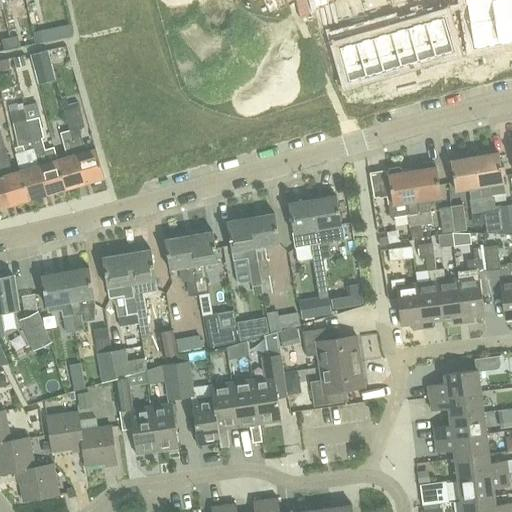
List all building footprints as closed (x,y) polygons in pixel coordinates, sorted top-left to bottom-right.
[(491,0),(486,0),(466,3),(473,48),(499,44),(491,0)] [(511,0),(491,0),(499,44),(511,41),(511,0)] [(444,16),(426,21),(436,56),(454,50),(444,16)] [(426,21),(409,26),(418,61),(436,56),(426,21)] [(409,26),(391,31),(401,66),(418,61),(409,26)] [(42,30),(33,32),(35,44),(44,42),(42,30)] [(391,31),(374,36),(384,71),(401,66),(391,31)] [(10,37),(12,49),(21,47),(18,35),(10,37)] [(374,36),(357,41),(367,76),(384,71),(374,36)] [(12,49),(10,37),(2,39),(4,50),(12,49)] [(357,41),(338,47),(348,81),(367,76),(357,41)] [(52,64),(48,50),(30,54),(31,57),(34,69),(52,64)] [(10,67),(8,58),(0,60),(0,64),(1,69),(10,67)] [(255,75),(234,81),(244,116),(266,109),(255,75)] [(234,81),(213,87),(223,122),(244,116),(234,81)] [(213,87),(192,93),(202,128),(223,122),(213,87)] [(192,93),(171,99),(182,134),(202,128),(192,93)] [(64,110),(69,130),(71,130),(86,183),(104,177),(96,149),(87,151),(81,128),(85,127),(80,106),(78,101),(70,103),(69,99),(67,99),(67,96),(61,98),(64,110)] [(171,99),(151,106),(161,140),(182,134),(171,99)] [(151,106),(130,112),(140,146),(161,140),(151,106)] [(130,112),(108,118),(118,153),(140,146),(130,112)] [(54,146),(45,149),(43,139),(45,138),(40,116),(27,119),(48,194),(67,188),(59,159),(58,159),(54,146)] [(18,147),(24,145),(26,151),(15,154),(20,170),(21,170),(29,199),(48,194),(27,119),(13,123),(18,147)] [(0,167),(11,205),(29,199),(21,170),(20,170),(12,172),(5,149),(6,148),(0,128),(0,167)] [(67,188),(86,183),(71,130),(69,130),(62,132),(69,156),(59,159),(67,188)] [(485,211),(486,216),(495,214),(492,194),(504,192),(503,183),(505,182),(500,153),(476,157),(485,211)] [(469,188),(471,199),(469,199),(472,213),(485,211),(476,157),(452,161),(457,190),(469,188)] [(423,169),(413,170),(422,225),(433,223),(431,210),(430,210),(429,203),(441,201),(441,197),(443,196),(437,164),(434,161),(425,162),(423,167),(423,169)] [(412,240),(423,238),(421,225),(422,225),(413,170),(403,172),(402,170),(400,166),(390,168),(389,173),(393,195),(387,196),(390,216),(407,214),(409,227),(410,227),(412,240)] [(0,207),(11,205),(0,167),(0,207)] [(313,199),(322,258),(332,257),(330,242),(344,239),(337,195),(313,199)] [(289,203),(294,232),(296,247),(312,244),(315,260),(322,258),(313,199),(289,203)] [(503,233),(511,231),(511,203),(499,206),(503,233)] [(451,206),(454,232),(466,230),(463,204),(451,206)] [(454,232),(451,206),(439,208),(443,234),(454,232)] [(275,213),(251,217),(256,247),(280,243),(275,213)] [(258,259),(256,247),(251,217),(226,221),(233,259),(248,257),(249,261),(248,261),(251,278),(254,298),(264,297),(263,291),(261,277),(258,259)] [(189,235),(199,295),(208,293),(206,278),(207,278),(204,264),(219,261),(213,230),(189,235)] [(453,243),(451,233),(437,236),(438,244),(453,243)] [(186,281),(189,297),(199,295),(189,235),(165,239),(170,270),(179,268),(182,282),(186,281)] [(418,244),(420,259),(434,257),(432,241),(418,244)] [(511,263),(500,265),(497,245),(486,246),(491,290),(492,293),(502,292),(506,319),(511,317),(511,263)] [(390,261),(413,258),(412,246),(388,249),(390,261)] [(458,278),(464,322),(474,321),(473,315),(484,314),(481,291),(491,290),(486,246),(473,248),(475,261),(466,262),(468,276),(458,278)] [(156,290),(157,287),(156,279),(157,279),(152,249),(128,252),(133,282),(139,320),(147,318),(146,310),(147,310),(144,291),(156,290)] [(109,286),(111,296),(125,294),(128,313),(138,311),(139,320),(133,282),(128,252),(103,256),(108,286),(109,286)] [(258,259),(261,277),(263,291),(272,289),(269,275),(270,275),(267,258),(258,259)] [(322,258),(314,260),(316,272),(324,270),(322,258)] [(96,302),(95,296),(90,266),(66,270),(75,329),(84,328),(83,322),(95,320),(96,302)] [(437,269),(443,319),(453,318),(453,323),(464,322),(458,278),(446,280),(444,268),(437,269)] [(432,320),(443,319),(437,269),(428,270),(429,282),(417,283),(423,327),(433,326),(432,320)] [(66,270),(41,274),(47,311),(62,309),(66,331),(75,329),(66,270)] [(0,337),(5,336),(4,329),(8,329),(12,326),(15,323),(15,318),(14,309),(19,309),(14,275),(0,276),(0,337)] [(417,283),(405,285),(404,278),(391,280),(391,288),(396,288),(401,324),(412,323),(413,329),(423,327),(417,283)] [(331,296),(332,309),(363,305),(361,284),(347,286),(348,294),(331,296)] [(303,319),(332,314),(328,295),(299,300),(303,319)] [(221,326),(218,310),(205,312),(210,343),(237,338),(234,324),(221,326)] [(19,320),(33,351),(52,342),(37,311),(19,320)] [(298,311),(291,312),(293,323),(300,322),(298,311)] [(266,315),(238,321),(242,337),(269,330),(266,315)] [(178,360),(177,354),(178,354),(173,329),(158,332),(163,357),(165,364),(178,360)] [(317,354),(319,366),(360,361),(356,335),(317,341),(315,329),(302,331),(305,355),(317,354)] [(200,335),(176,339),(178,352),(202,348),(200,335)] [(111,350),(116,377),(129,374),(125,348),(111,350)] [(97,352),(102,381),(116,377),(111,350),(97,352)] [(280,420),(276,390),(286,388),(281,354),(261,357),(264,377),(252,379),(259,423),(280,420)] [(177,362),(176,363),(181,398),(195,397),(190,361),(177,362)] [(325,392),(363,386),(360,361),(319,366),(321,379),(309,381),(313,406),(326,404),(325,392)] [(163,364),(167,400),(181,398),(176,363),(163,364)] [(429,385),(430,397),(481,391),(478,370),(443,375),(444,383),(429,385)] [(74,388),(84,386),(82,371),(72,373),(74,388)] [(115,379),(119,409),(129,407),(132,407),(128,377),(115,379)] [(252,443),(262,441),(259,423),(252,379),(231,381),(238,426),(250,425),(252,443)] [(210,384),(219,441),(220,448),(230,446),(228,428),(238,426),(231,381),(210,384)] [(93,390),(80,392),(82,403),(95,401),(93,390)] [(447,408),(448,416),(483,412),(481,391),(430,397),(432,410),(447,408)] [(191,398),(198,445),(219,441),(211,396),(191,398)] [(150,404),(157,450),(179,447),(172,401),(150,404)] [(129,407),(136,453),(157,450),(150,404),(132,407),(129,407)] [(0,442),(9,440),(4,410),(0,410),(0,442)] [(52,452),(82,447),(80,429),(78,411),(46,416),(52,452)] [(435,427),(436,439),(486,433),(483,412),(448,416),(449,425),(435,427)] [(111,424),(80,429),(82,447),(85,465),(117,460),(111,424)] [(452,450),(453,459),(489,454),(486,433),(436,439),(438,452),(452,450)] [(0,474),(16,471),(34,467),(28,436),(9,440),(0,442),(0,474)] [(453,459),(456,480),(507,473),(505,461),(490,463),(489,454),(453,459)] [(22,501),(58,494),(52,463),(34,467),(16,471),(22,501)] [(426,472),(416,473),(417,484),(428,483),(426,472)] [(456,480),(459,501),(494,496),(493,487),(509,485),(507,473),(456,480)] [(420,485),(422,504),(434,503),(432,483),(420,485)] [(459,501),(460,511),(511,511),(511,510),(511,502),(495,504),(494,496),(459,501)] [(278,511),(276,498),(264,499),(265,511),(278,511)] [(253,511),(265,511),(264,499),(252,501),(253,511)] [(223,505),(223,511),(236,511),(235,503),(223,505)]
